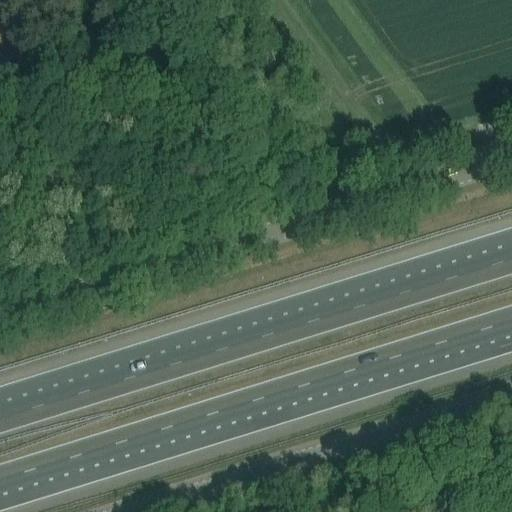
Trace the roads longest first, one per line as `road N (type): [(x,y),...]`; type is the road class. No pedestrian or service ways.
road 1 (unclassified): [(0,322),(511,160)]
road 2 (motorway): [(511,260),(0,420)]
road 3 (motorway): [(0,480),(511,321)]
road 4 (unclassified): [(135,511),(511,394)]
